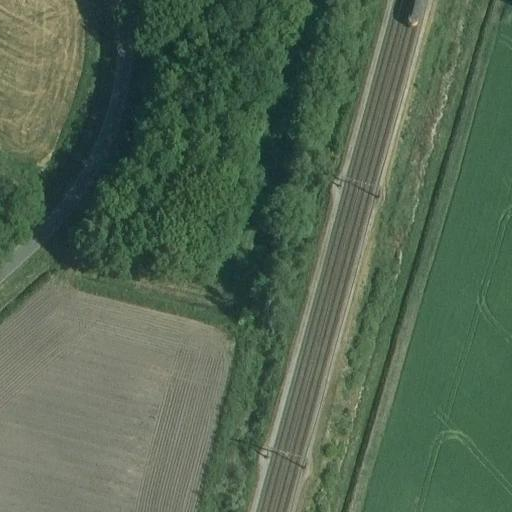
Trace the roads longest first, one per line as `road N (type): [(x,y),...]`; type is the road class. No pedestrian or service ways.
road 1 (track): [(500,0),(343,511)]
road 2 (track): [(27,247),(228,292),(306,0)]
road 3 (unclassified): [(122,0),(124,62),(111,126),(58,216),(0,274)]
